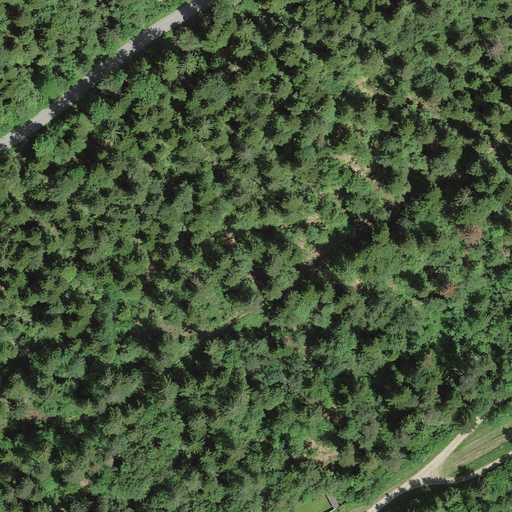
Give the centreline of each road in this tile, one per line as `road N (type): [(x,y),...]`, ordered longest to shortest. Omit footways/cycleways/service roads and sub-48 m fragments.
road 1 (track): [(511,137),(345,237),(142,385),(92,413),(0,436)]
road 2 (tertiary): [(205,0),(0,147)]
road 3 (track): [(421,479),(511,391)]
